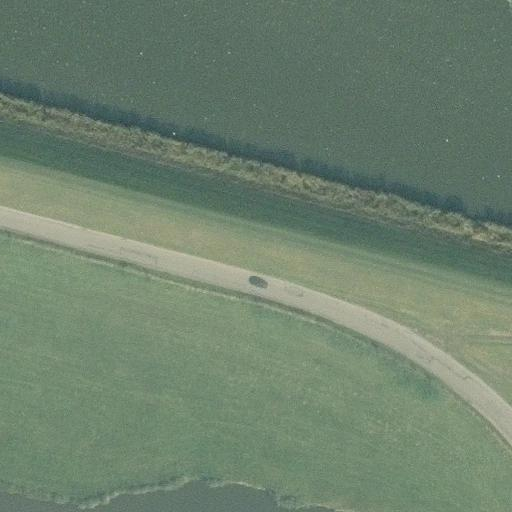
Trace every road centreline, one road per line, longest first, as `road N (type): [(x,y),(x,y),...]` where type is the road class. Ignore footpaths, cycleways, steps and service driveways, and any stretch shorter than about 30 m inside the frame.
road 1 (tertiary): [(511,427),(451,370),(353,315),(0,216)]
road 2 (track): [(0,166),(511,307)]
